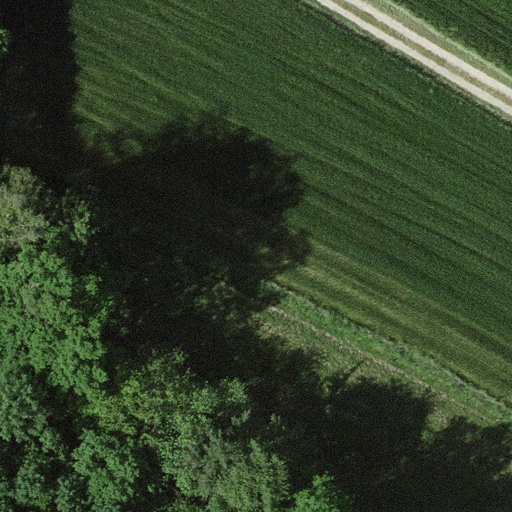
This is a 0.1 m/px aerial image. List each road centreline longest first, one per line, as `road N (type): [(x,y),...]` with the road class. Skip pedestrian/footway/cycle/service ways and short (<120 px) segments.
road 1 (track): [(0,397),(19,419),(198,511)]
road 2 (track): [(511,99),(345,0)]
